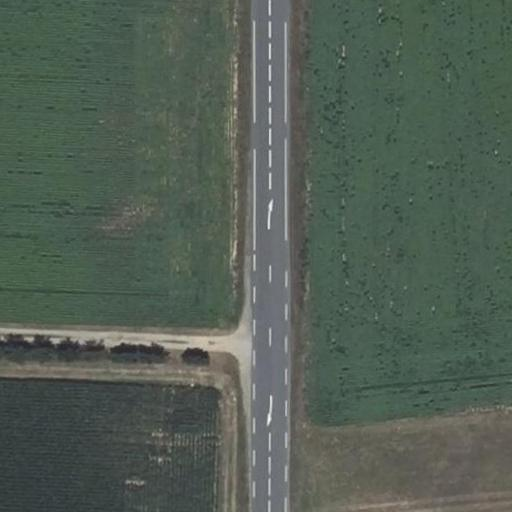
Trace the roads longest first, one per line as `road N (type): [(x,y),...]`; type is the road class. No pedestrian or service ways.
road 1 (tertiary): [(270,0),(277,511)]
road 2 (track): [(275,351),(0,339)]
